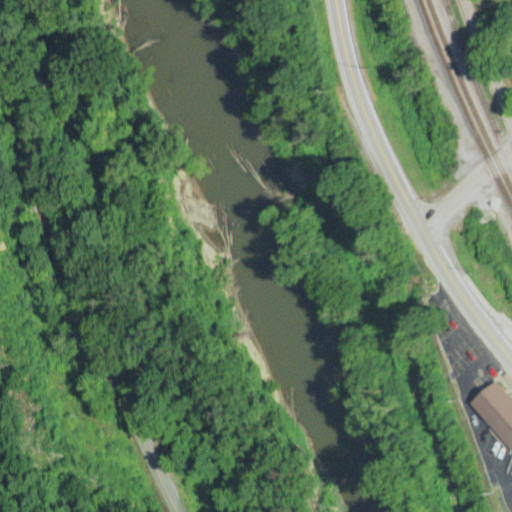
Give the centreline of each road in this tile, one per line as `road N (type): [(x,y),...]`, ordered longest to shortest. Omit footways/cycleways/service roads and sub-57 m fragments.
road 1 (secondary): [(179,511),(53,229),(0,66)]
road 2 (primary): [(511,365),(440,266),(367,129),(332,0)]
road 3 (residential): [(511,151),(419,228)]
